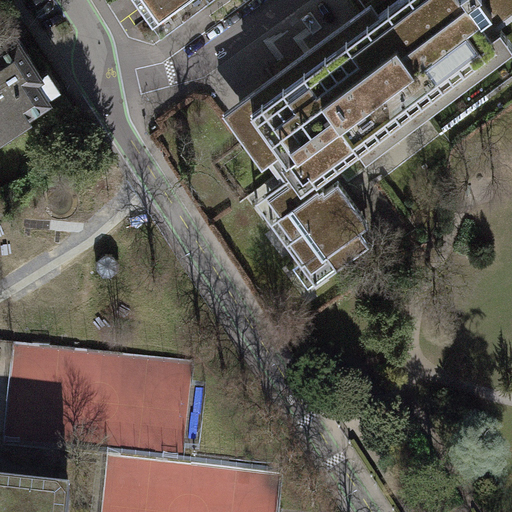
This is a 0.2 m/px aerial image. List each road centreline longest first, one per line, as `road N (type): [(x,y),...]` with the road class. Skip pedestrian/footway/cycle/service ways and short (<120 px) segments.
road 1 (residential): [(103,81),(135,154),(367,511)]
road 2 (residential): [(281,0),(167,74),(103,81)]
